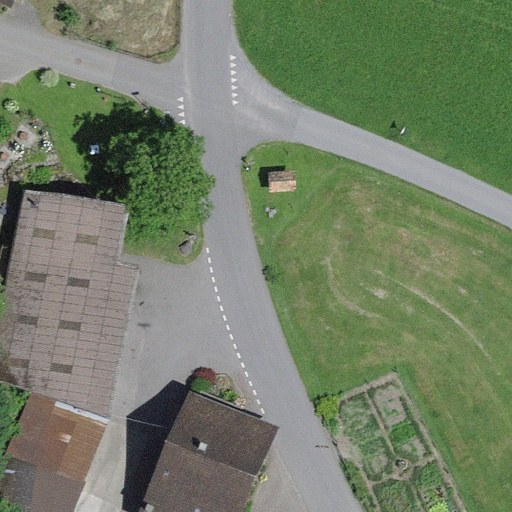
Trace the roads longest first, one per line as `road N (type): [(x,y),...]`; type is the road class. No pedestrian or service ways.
road 1 (tertiary): [(211,101),(226,246),(285,422),(330,511)]
road 2 (unclassified): [(511,211),(421,170),(211,101)]
road 3 (unclassified): [(211,101),(0,34)]
